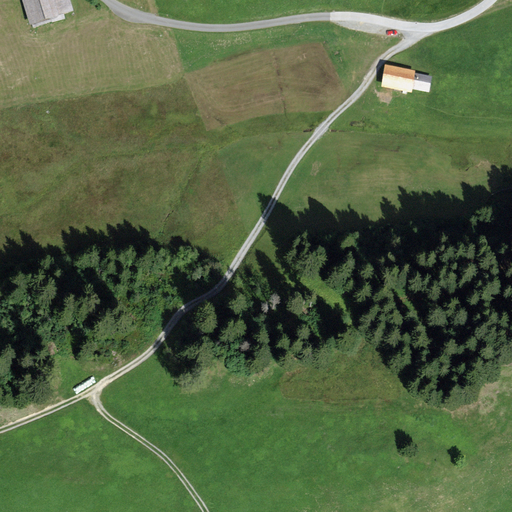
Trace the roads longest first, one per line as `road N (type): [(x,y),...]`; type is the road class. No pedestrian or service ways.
road 1 (track): [(97,388),(148,353),(183,309),(220,284),(298,157),(386,55),(421,27)]
road 2 (track): [(107,0),(200,27),(319,16),(421,27)]
road 3 (track): [(97,388),(111,419),(162,453),(204,511)]
